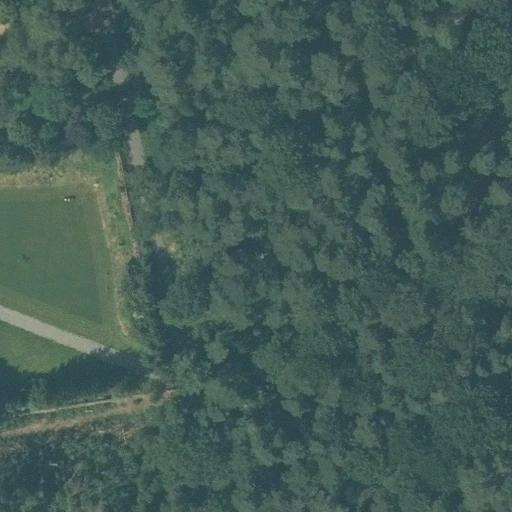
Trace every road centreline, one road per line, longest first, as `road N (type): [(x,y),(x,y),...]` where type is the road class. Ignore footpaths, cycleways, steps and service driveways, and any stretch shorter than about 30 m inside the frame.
road 1 (unclassified): [(211,511),(104,0)]
road 2 (track): [(0,419),(185,390)]
